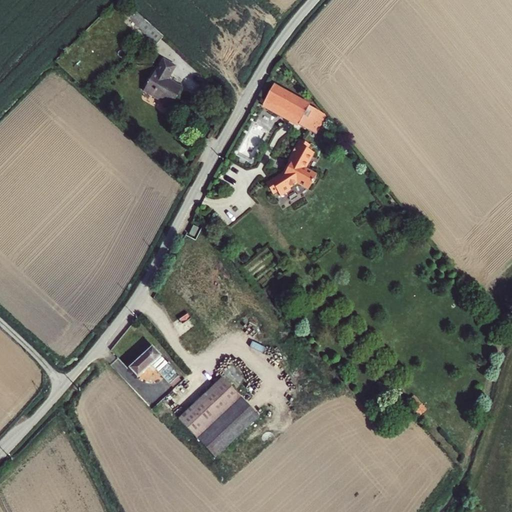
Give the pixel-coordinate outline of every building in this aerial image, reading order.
[(145,20),(139,27),(157,43),(163,36),(145,20)] [(164,59),(156,72),(155,71),(143,91),(171,107),(182,87),(168,79),(176,66),(164,59)] [(272,87),(263,106),(310,128),(318,110),(272,87)] [(273,182),(268,185),(274,195),(278,192),(281,190),(284,195),(291,190),(290,188),(298,183),(309,189),(312,183),(315,183),(314,180),(318,174),(307,168),(315,153),(308,149),(310,144),(307,142),(301,139),(289,161),(291,162),(288,170),(285,168),(282,173),(271,180),(273,182)] [(170,378),(183,366),(156,336),(134,357),(144,368),(153,359),(170,378)] [(238,384),(198,420),(232,457),(272,421),(238,384)]
